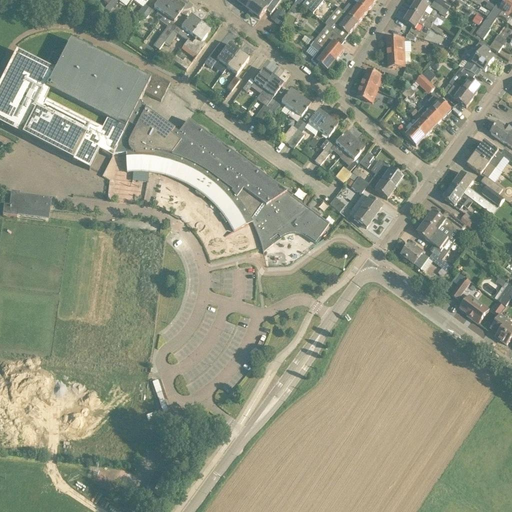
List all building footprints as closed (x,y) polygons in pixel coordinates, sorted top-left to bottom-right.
[(76,6),(71,0),(64,7),(68,12),(76,6)] [(128,0),(132,2),(133,1),(133,0),(112,0),(108,6),(104,12),(108,15),(109,15),(118,2),(120,3),(121,0),(128,0)] [(142,17),(148,9),(144,6),(149,0),(133,0),(133,1),(142,8),(138,14),(142,17)] [(164,17),(173,5),(165,0),(161,0),(154,10),(159,13),(155,18),(160,22),(164,17)] [(248,12),(257,0),(239,0),(237,4),(248,12)] [(272,0),(257,0),(248,12),(259,21),(267,11),(272,15),(281,2),(277,0),(274,0),(274,1),(272,0)] [(324,0),(298,0),(297,2),(301,6),(302,6),(313,16),(326,1),(324,0)] [(363,0),(358,7),(367,14),(377,2),(374,0),(363,0)] [(436,0),(434,3),(448,12),(451,6),(446,3),(440,0),(436,0)] [(511,0),(507,0),(500,11),(502,12),(499,16),(500,16),(499,18),(508,24),(511,18),(511,0)] [(296,15),(301,6),(297,2),(290,12),(296,15)] [(411,13),(433,26),(436,22),(436,21),(430,17),(430,18),(425,15),(429,9),(418,2),(411,13)] [(444,18),(448,12),(434,3),(431,9),(439,14),(439,15),(444,18)] [(495,8),(488,3),(485,9),(491,14),(495,8)] [(173,5),(164,17),(174,24),(183,12),(173,5)] [(367,14),(358,7),(355,11),(349,6),(343,13),(339,9),(338,10),(358,26),(367,14)] [(148,9),(142,17),(143,18),(146,20),(152,12),(148,9)] [(349,38),(358,26),(338,10),(325,26),(345,42),(348,37),(349,38)] [(484,25),(490,30),(497,20),(499,18),(500,16),(499,16),(493,12),(484,25)] [(285,16),(280,13),(276,20),(281,23),(285,16)] [(444,33),(433,26),(411,13),(403,25),(414,32),(418,25),(423,28),(424,28),(430,31),(430,30),(441,37),(444,33)] [(191,37),(200,25),(190,18),(179,32),(175,30),(164,44),(169,47),(177,36),(186,43),(187,42),(190,38),(191,37)] [(481,24),(475,20),(471,25),(477,29),(481,24)] [(187,42),(186,43),(182,49),(196,59),(206,46),(201,43),(210,32),(200,25),(191,37),(190,38),(195,42),(192,46),(187,42)] [(484,25),(476,35),(483,41),(491,31),(490,30),(484,25)] [(164,44),(175,30),(170,26),(159,40),(153,48),(159,52),(164,44)] [(345,42),(325,26),(327,28),(313,45),(316,46),(336,63),(344,52),(340,49),(346,43),(345,42)] [(297,44),(301,38),(296,34),(291,39),(297,44)] [(311,42),(304,38),(302,43),(308,46),(311,42)] [(388,55),(403,55),(403,41),(387,41),(388,55)] [(498,55),(504,48),(495,42),(490,49),(498,55)] [(148,174),(149,174),(160,176),(162,176),(163,173),(166,174),(166,175),(166,176),(166,177),(167,178),(168,178),(175,181),(186,185),(196,191),(194,194),(203,200),(205,198),(213,206),(221,215),(219,216),(225,225),(228,223),(234,234),(246,227),(247,227),(247,226),(248,226),(248,225),(248,224),(247,224),(246,221),(247,221),(249,220),(252,225),(256,233),(259,241),(261,250),(262,252),(262,254),(263,256),(263,254),(273,247),(272,247),(269,242),(277,236),(280,240),(285,236),(290,235),(295,235),(299,235),(303,237),(307,239),(315,245),(329,226),(319,219),(321,217),(314,212),(312,210),(310,213),(306,210),(291,199),(293,197),(283,190),(282,192),(272,185),(263,178),(264,176),(256,169),(254,172),(235,158),(236,155),(228,149),(226,151),(216,144),(206,137),(208,135),(200,128),(198,131),(188,123),(182,131),(178,136),(174,133),(176,130),(147,109),(145,111),(143,103),(139,105),(144,95),(152,99),(161,103),(168,89),(170,86),(145,73),(142,79),(134,75),(123,70),(119,68),(93,54),(89,52),(79,47),(75,45),(70,43),(68,48),(62,59),(52,55),(45,68),(43,66),(16,53),(0,84),(0,126),(20,137),(24,139),(89,172),(99,153),(109,159),(111,160),(112,160),(114,157),(118,157),(125,156),(127,174),(133,173),(132,170),(141,170),(149,171),(148,174)] [(475,78),(476,78),(481,72),(484,74),(493,62),(491,60),(493,57),(488,53),(490,50),(481,43),(474,52),(475,53),(463,70),(461,70),(464,71),(466,72),(475,78)] [(227,70),(238,54),(228,46),(225,50),(219,45),(205,64),(211,69),(216,62),(227,70)] [(328,73),(336,63),(316,46),(313,45),(310,48),(322,58),(317,65),(328,73)] [(444,50),(434,46),(432,54),(441,57),(444,50)] [(238,54),(227,70),(236,77),(249,61),(238,54)] [(403,55),(388,55),(388,70),(404,69),(403,55)] [(182,63),(176,58),(172,63),(186,73),(191,66),(184,60),(182,63)] [(435,60),(430,66),(436,71),(441,65),(435,60)] [(472,83),(475,78),(466,72),(464,71),(461,75),(462,76),(455,86),(474,100),(481,90),(472,83)] [(263,92),(273,80),(263,72),(259,77),(254,84),(250,81),(242,91),(247,95),(254,85),(263,92)] [(416,83),(420,78),(405,72),(403,79),(415,83),(416,83)] [(429,85),(430,85),(435,79),(428,72),(422,78),(429,85)] [(362,86),(377,92),(382,79),(368,73),(362,86)] [(429,85),(422,78),(421,78),(420,78),(416,83),(417,83),(416,84),(426,93),(427,91),(431,95),(435,90),(430,85),(429,85)] [(231,93),(239,83),(234,79),(226,90),(231,93)] [(270,112),(275,104),(272,101),(283,87),(273,80),(263,92),(260,96),(269,104),(266,109),(264,107),(253,122),(259,126),(269,112),(270,112)] [(474,100),(455,86),(451,83),(449,86),(453,89),(447,96),(466,110),(474,100)] [(372,105),(377,92),(362,86),(357,100),(372,105)] [(410,100),(415,95),(413,93),(409,89),(402,96),(407,100),(408,99),(410,100)] [(291,112),(300,100),(290,93),(281,105),(291,112)] [(426,106),(442,121),(450,112),(436,98),(435,99),(434,98),(426,106)] [(395,102),(389,99),(387,105),(392,107),(395,102)] [(287,146),(303,125),(299,122),(301,119),(301,120),(310,107),(300,100),(291,112),(287,117),(294,123),(290,128),(291,128),(281,141),(287,146)] [(275,104),(270,112),(274,115),(279,107),(275,104)] [(433,130),(442,121),(426,106),(418,115),(418,116),(422,119),(433,130)] [(408,114),(412,117),(414,119),(418,115),(417,115),(418,114),(412,109),(408,114)] [(318,132),(327,120),(317,113),(308,125),(318,132)] [(433,130),(422,119),(414,129),(425,139),(433,130)] [(327,120),(318,132),(328,140),(337,128),(327,120)] [(303,125),(287,146),(294,151),(304,137),(302,135),(307,128),(303,125)] [(416,149),(425,139),(414,129),(410,125),(401,134),(416,149)] [(511,132),(506,129),(505,130),(499,125),(496,128),(495,129),(493,131),(493,133),(491,136),(511,151),(511,150),(511,132)] [(339,160),(355,144),(345,135),(333,148),(329,145),(323,152),(323,153),(314,163),(320,168),(329,157),(327,155),(331,151),(340,159),(339,160)] [(312,150),(317,144),(313,141),(308,147),(312,150)] [(323,152),(329,145),(326,142),(320,150),(323,152)] [(339,160),(348,168),(345,171),(349,175),(355,168),(352,165),(353,163),(364,151),(355,144),(339,160)] [(478,157),(496,171),(504,160),(511,165),(511,157),(504,152),(501,157),(497,155),(498,153),(496,152),(485,144),(481,150),(482,151),(478,157)] [(367,171),(370,166),(369,165),(373,159),(367,155),(359,166),(367,171)] [(489,181),(496,171),(478,157),(469,169),(479,176),(481,178),(482,176),(485,179),(481,184),(494,194),(502,200),(502,199),(499,197),(503,191),(489,181)] [(375,177),(394,191),(402,180),(382,165),(374,176),(375,176),(375,177)] [(394,191),(375,177),(368,186),(359,179),(358,180),(357,179),(352,175),(349,180),(355,184),(364,191),(367,188),(387,202),(394,191)] [(464,196),(469,200),(474,204),(483,211),(486,207),(481,204),(483,201),(475,195),(476,193),(474,191),(477,187),(473,184),(462,175),(453,188),(464,196)] [(459,213),(469,200),(464,196),(453,188),(443,201),(454,209),(455,209),(459,213)] [(499,205),(502,200),(494,194),(491,199),(499,205)] [(49,214),(50,202),(51,202),(19,198),(19,196),(10,195),(9,209),(3,208),(2,217),(16,219),(17,211),(49,214)] [(355,206),(373,220),(381,209),(368,200),(362,196),(355,206)] [(339,215),(345,208),(335,200),(329,207),(339,215)] [(366,231),(373,220),(355,206),(348,216),(354,221),(353,222),(366,231)] [(438,234),(442,228),(451,234),(453,230),(460,235),(466,228),(446,213),(442,219),(434,213),(425,225),(438,234)] [(468,221),(464,218),(460,223),(469,230),(473,224),(468,221)] [(443,237),(438,234),(425,225),(417,236),(434,248),(436,246),(443,237)] [(455,259),(462,250),(456,246),(449,255),(455,259)] [(415,252),(409,247),(401,257),(421,272),(429,260),(422,255),(423,255),(417,250),(415,252)] [(448,275),(451,270),(446,266),(433,256),(429,261),(448,275)] [(462,283),(458,288),(451,297),(458,302),(468,287),(462,283)] [(505,309),(511,299),(511,287),(508,285),(496,303),(505,309)] [(478,327),(489,312),(469,298),(460,311),(473,320),(472,322),(478,327)] [(492,313),(499,318),(505,310),(498,304),(492,313)] [(506,347),(511,339),(511,331),(510,330),(511,327),(511,326),(500,318),(490,331),(496,335),(494,338),(506,347)] [(158,499),(167,481),(156,476),(147,494),(158,499)]
